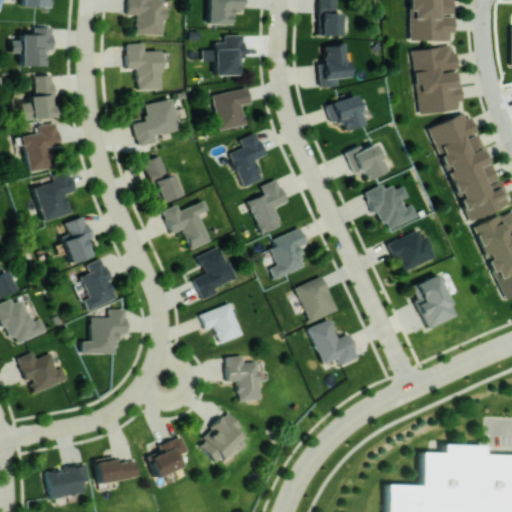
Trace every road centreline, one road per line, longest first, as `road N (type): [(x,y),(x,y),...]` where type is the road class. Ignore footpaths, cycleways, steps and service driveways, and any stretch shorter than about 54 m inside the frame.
road 1 (residential): [(281,0),(288,110),(413,387)]
road 2 (residential): [(88,22),(99,152),(160,304),(151,372)]
road 3 (residential): [(285,511),(308,467),(343,427),(497,349)]
road 4 (residential): [(2,439),(107,415),(151,372)]
road 5 (residential): [(511,135),(489,72),(483,0)]
